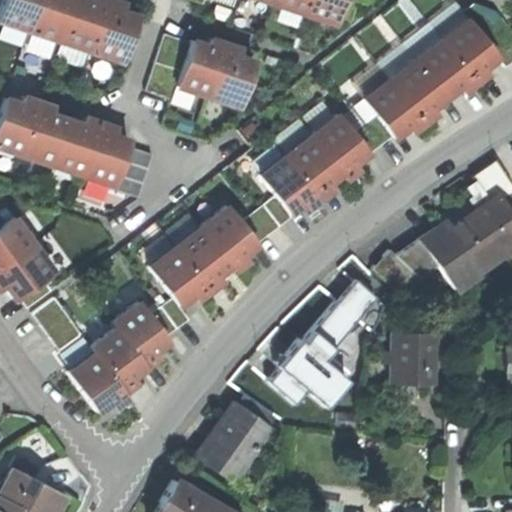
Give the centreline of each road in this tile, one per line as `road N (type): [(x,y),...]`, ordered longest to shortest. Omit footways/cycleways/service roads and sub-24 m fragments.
road 1 (residential): [(511,114),(401,187),(284,285),(125,478)]
road 2 (residential): [(177,162),(129,100),(153,3)]
road 3 (residential): [(292,49),(153,3)]
